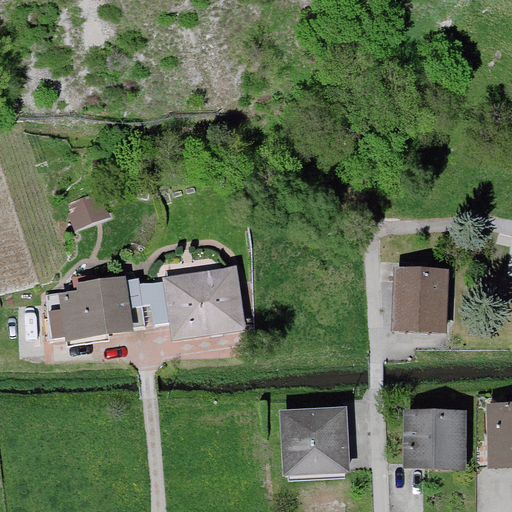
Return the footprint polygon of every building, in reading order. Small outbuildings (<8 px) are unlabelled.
[(103,195),(70,204),(77,228),(110,219),(103,195)] [(449,331),(451,266),(395,265),(393,330),(449,331)] [(148,277),(137,279),(143,316),(147,334),(175,329),(178,345),(253,331),(243,270),(149,286),(148,277)] [(91,295),(67,299),(70,313),(53,315),(58,348),(147,334),(143,316),(137,279),(90,286),(91,295)] [(511,404),(492,405),(494,472),(511,471),(511,404)] [(361,408),(284,411),(288,484),(364,480),(361,408)] [(479,414),(413,414),(413,472),(479,472),(479,414)]
